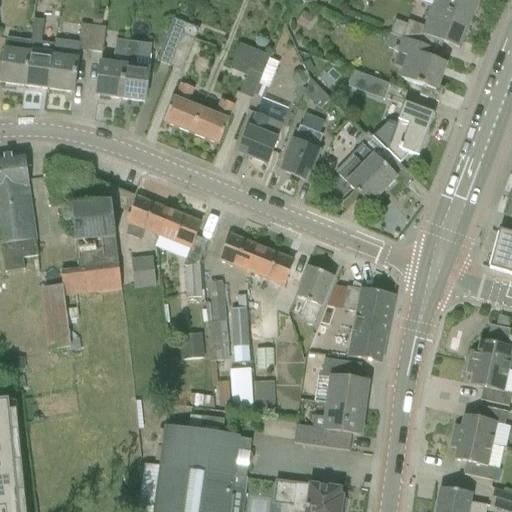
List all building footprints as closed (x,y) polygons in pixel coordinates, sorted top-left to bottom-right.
[(436,0),(434,9),(469,22),(477,0),(436,0)] [(443,44),(459,50),(469,22),(434,9),(426,29),(408,22),(407,26),(394,21),(390,35),(439,53),(443,44)] [(314,20),(304,14),(297,25),(306,32),(314,20)] [(92,28),(101,29),(102,17),(94,16),(92,28)] [(170,68),(186,25),(173,20),(157,63),(170,68)] [(6,40),(5,52),(1,85),(26,88),(34,22),(33,22),(31,43),(6,40)] [(26,88),(50,92),(56,41),(55,41),(55,46),(41,44),(44,23),(34,22),(26,88)] [(190,23),(188,26),(186,25),(170,68),(182,72),(198,30),(196,29),(197,26),(190,23)] [(50,92),(72,95),(73,95),(77,62),(79,51),(89,52),(92,28),(81,26),(79,44),(56,41),(50,92)] [(101,29),(92,28),(89,52),(102,54),(105,29),(101,29)] [(399,80),(416,86),(435,93),(445,65),(436,62),(439,53),(390,35),(390,36),(388,35),(383,48),(398,54),(394,67),(402,70),(399,80)] [(100,64),(96,98),(121,101),(128,43),(116,41),(114,66),(100,64)] [(128,43),(121,101),(145,104),(149,70),(151,56),(138,54),(139,45),(128,43)] [(253,101),(254,96),(268,61),(269,58),(240,46),(229,71),(246,79),(239,95),(253,101)] [(292,80),(296,88),(301,90),(302,89),(306,87),(307,81),(303,73),(298,72),(293,75),(292,80)] [(352,90),(384,102),(390,86),(358,75),(352,90)] [(330,100),(311,82),(304,96),(320,110),(330,100)] [(191,136),(200,112),(187,107),(193,92),(180,87),(174,102),(173,102),(164,125),(191,136)] [(306,91),(302,89),(301,90),(296,88),(294,93),(304,97),(304,96),(306,91)] [(191,136),(219,147),(229,123),(228,123),(233,108),(220,103),(214,117),(200,112),(191,136)] [(404,105),(394,129),(386,152),(398,165),(399,165),(409,155),(418,159),(434,116),(404,105)] [(266,167),(267,167),(277,142),(276,142),(282,126),(267,120),(267,121),(256,117),(250,131),(249,131),(239,156),(240,156),(266,166),(266,167)] [(322,137),(301,129),(300,128),(294,144),(293,144),(281,173),(304,182),(308,172),(311,173),(319,153),(316,152),(322,137)] [(390,173),(398,165),(386,152),(376,143),(368,134),(365,137),(363,134),(354,143),(361,149),(336,174),(346,184),(346,185),(369,208),(397,179),(390,173)] [(29,187),(24,156),(11,158),(11,157),(4,158),(4,159),(0,159),(0,236),(4,263),(23,260),(39,258),(35,224),(25,226),(19,189),(29,187)] [(91,174),(91,167),(45,163),(44,177),(45,189),(70,191),(79,272),(61,274),(62,287),(42,290),(49,351),(71,349),(68,321),(78,320),(76,296),(121,291),(111,207),(109,189),(90,181),(91,174)] [(133,199),(109,189),(111,207),(127,213),(133,199)] [(511,194),(504,215),(503,217),(511,220),(511,194)] [(160,237),(169,213),(138,200),(128,224),(130,225),(126,237),(141,243),(145,231),(160,237)] [(191,250),(201,226),(169,213),(160,237),(191,250)] [(489,270),(511,276),(511,235),(499,232),(489,270)] [(261,250),(230,238),(221,262),(252,274),(261,250)] [(283,287),(293,263),(261,250),(252,274),(283,287)] [(155,287),(152,258),(131,261),(134,289),(155,287)] [(201,299),(199,267),(184,268),(186,300),(201,299)] [(322,309),(334,279),(308,269),(296,299),(307,303),(300,320),(314,326),(321,308),(322,309)] [(229,362),(223,284),(210,285),(213,324),(207,325),(210,364),(229,362)] [(381,365),(394,298),(361,292),(347,289),(343,311),(357,314),(349,353),(348,359),(381,365)] [(246,309),(245,298),(237,298),(238,310),(246,309)] [(250,361),(245,311),(230,312),(235,362),(250,361)] [(511,360),(511,337),(508,337),(510,330),(508,330),(511,320),(498,317),(496,327),(492,326),(488,345),(480,343),(478,354),(471,353),(468,364),(508,372),(511,360)] [(203,361),(202,335),(180,337),(181,362),(203,361)] [(274,372),(273,357),(257,357),(257,372),(274,372)] [(26,371),(24,360),(9,361),(10,373),(26,371)] [(326,405),(364,410),(364,408),(368,405),(368,399),(366,396),(368,384),(353,382),(355,366),(361,367),(361,366),(323,360),(321,379),(330,380),(326,405)] [(511,373),(508,372),(468,364),(466,375),(473,376),(470,387),(483,390),(480,402),(509,408),(511,396),(511,395),(511,373)] [(229,407),(228,380),(213,380),(213,389),(218,388),(219,407),(229,407)] [(274,383),(253,384),(255,418),(276,417),(274,383)] [(213,399),(190,395),(191,407),(214,410),(213,399)] [(18,511),(8,403),(0,403),(0,511),(18,511)] [(293,445),(349,453),(349,452),(344,451),(346,435),(360,437),(362,425),(365,423),(366,417),(363,414),(364,410),(326,405),(325,419),(314,418),(312,430),(296,428),(293,445)] [(507,414),(479,408),(476,420),(464,417),(461,429),(455,427),(452,438),(491,447),(492,446),(496,425),(505,427),(507,414)] [(164,428),(159,467),(153,511),(233,511),(235,497),(231,497),(232,493),(244,495),(251,442),(240,440),(240,438),(221,436),(223,422),(203,419),(201,433),(164,428)] [(495,470),(487,468),(491,447),(452,438),(450,449),(456,451),(454,462),(466,464),(464,477),(492,483),(495,470)] [(339,492),(298,487),(275,484),(272,506),(282,508),(280,511),(342,511),(344,502),(344,500),(343,499),(338,499),(339,492)] [(484,511),(485,507),(469,504),(470,496),(441,491),(437,511),(484,511)] [(511,511),(511,496),(496,491),(490,507),(505,511),(511,511)]
